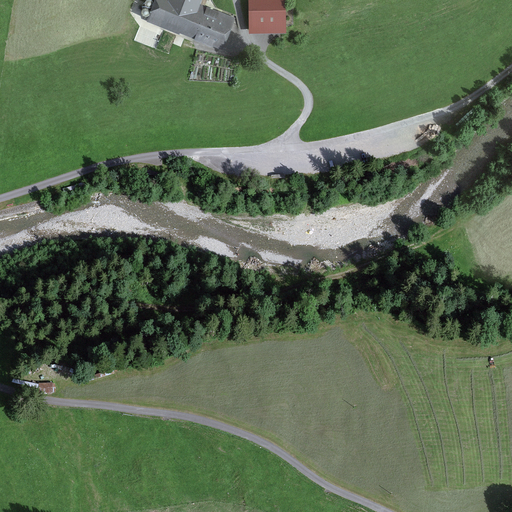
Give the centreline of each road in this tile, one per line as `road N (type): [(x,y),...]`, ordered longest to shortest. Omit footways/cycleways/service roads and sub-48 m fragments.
road 1 (track): [(0,387),(222,426),(384,511)]
road 2 (track): [(280,150),(131,158),(0,196)]
road 3 (track): [(511,69),(441,113),(373,135),(280,150)]
road 4 (track): [(236,0),(260,56),(307,94),(307,110),(280,150)]
